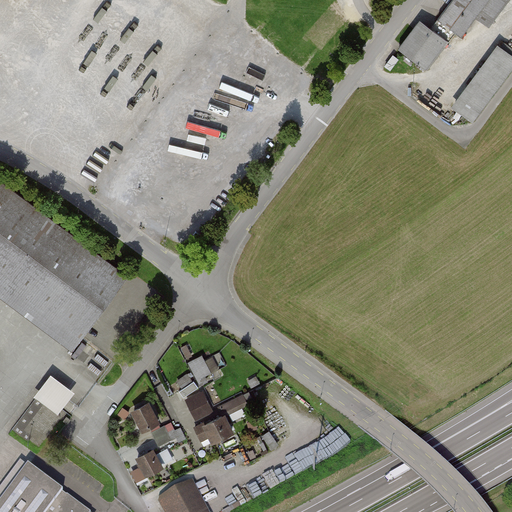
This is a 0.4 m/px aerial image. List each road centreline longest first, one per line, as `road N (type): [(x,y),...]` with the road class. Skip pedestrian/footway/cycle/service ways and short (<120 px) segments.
road 1 (unclassified): [(198,286),(412,0)]
road 2 (tertiary): [(474,511),(420,456),(198,286)]
road 3 (unclassified): [(198,286),(86,435),(111,459),(140,511)]
road 4 (unclassified): [(198,286),(0,149)]
road 5 (motorway): [(400,511),(511,448)]
